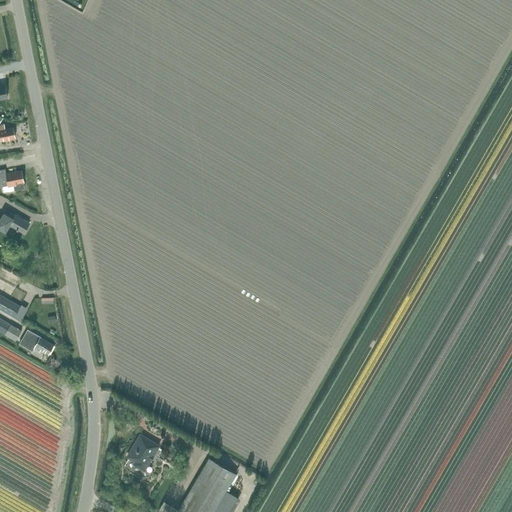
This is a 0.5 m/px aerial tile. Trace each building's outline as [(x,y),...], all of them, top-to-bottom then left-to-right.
[(5,129),(5,128),(4,123),(0,124),(0,140),(15,137),(12,127),(5,129)] [(25,188),(22,169),(6,172),(6,169),(0,169),(0,185),(1,186),(13,184),(14,191),(25,188)] [(14,212),(12,216),(4,211),(0,218),(0,228),(5,231),(9,224),(14,227),(23,233),(30,222),(14,212)] [(21,305),(0,293),(0,309),(14,317),(21,305)] [(47,315),(48,322),(55,321),(54,314),(47,315)] [(22,330),(0,318),(0,330),(5,333),(4,334),(16,341),(22,330)] [(54,344),(27,328),(19,343),(32,351),(34,348),(39,351),(40,349),(48,354),(54,344)] [(153,456),(158,448),(160,445),(152,440),(150,442),(139,436),(127,457),(138,463),(136,466),(144,470),(152,458),(150,457),(151,455),(153,456)] [(237,473),(209,457),(178,509),(183,511),(232,511),(240,498),(226,490),(237,473)]
